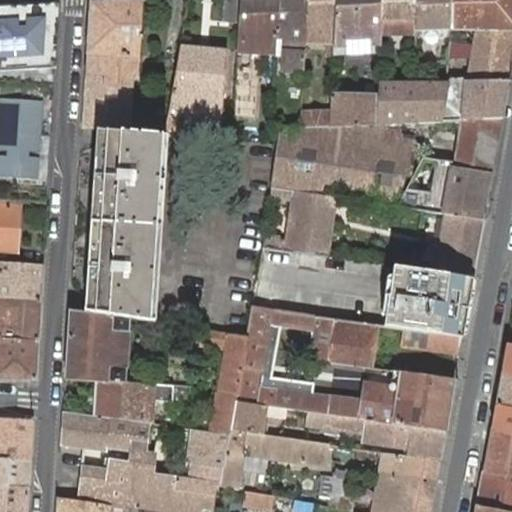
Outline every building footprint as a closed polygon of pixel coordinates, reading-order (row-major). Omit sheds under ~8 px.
[(86,73),(82,128),(102,130),(127,133),(131,86),(131,77),(138,77),(142,0),(116,0),(90,2),(86,73)] [(241,0),(224,0),(223,22),(240,23),(241,0)] [(241,0),(240,23),(238,52),(276,56),(277,39),(278,0),(241,0)] [(306,0),(278,0),(277,39),(283,39),(281,71),(304,72),(305,43),(306,0)] [(336,0),(306,0),(305,43),(328,44),(328,50),(334,50),(335,46),(336,0)] [(382,0),(336,0),(335,46),(381,46),(381,34),(382,0)] [(416,32),(415,0),(382,0),(381,34),(416,34),(416,32)] [(431,32),(453,31),(451,0),(415,0),(416,32),(431,32)] [(511,0),(451,0),(453,31),(476,31),(511,31),(511,0)] [(0,202),(18,203),(48,204),(50,168),(53,115),(61,4),(26,6),(28,28),(13,29),(16,74),(0,74),(0,202)] [(26,6),(0,7),(0,74),(16,74),(13,29),(28,28),(26,6)] [(468,80),(510,81),(511,68),(511,31),(476,31),(468,77),(468,80)] [(170,116),(164,136),(183,137),(185,117),(221,120),(221,113),(223,114),(228,51),(182,47),(170,116)] [(378,100),(378,126),(460,122),(503,120),(510,81),(468,80),(468,77),(447,79),(446,84),(414,83),(379,83),(378,100)] [(332,110),(330,127),(378,126),(378,100),(332,99),(332,110)] [(301,112),(301,129),(330,127),(332,110),(301,112)] [(278,146),(271,188),(295,191),(337,198),(444,214),(484,220),(503,120),(460,122),(378,126),(330,127),(301,129),(280,130),(278,146)] [(89,314),(129,320),(149,323),(150,307),(151,299),(161,157),(162,135),(127,133),(102,130),(101,147),(91,296),(90,298),(89,314)] [(295,191),(271,188),(270,200),(286,203),(286,199),(293,200),(287,243),(280,242),(280,239),(264,237),(264,240),(263,249),(286,252),(328,258),(337,198),(295,191)] [(18,203),(0,202),(0,251),(17,253),(21,207),(17,207),(18,203)] [(473,279),(484,220),(444,214),(433,273),(473,279)] [(0,298),(42,301),(44,265),(0,262),(0,298)] [(469,299),(473,279),(433,273),(398,268),(394,267),(390,287),(384,327),(431,333),(462,337),(469,299)] [(0,337),(39,341),(42,301),(0,298),(0,305),(1,306),(0,330),(0,337)] [(316,317),(253,308),(247,339),(237,395),(236,402),(285,409),(311,412),(328,415),(330,396),(261,387),(272,326),(282,327),(314,332),(316,317)] [(70,311),(66,380),(98,382),(126,384),(129,320),(89,314),(70,311)] [(376,326),(316,317),(314,332),(309,359),(369,368),(376,326)] [(431,333),(405,330),(403,346),(459,354),(459,353),(462,337),(431,333)] [(237,395),(247,339),(200,331),(199,345),(227,349),(219,392),(237,395)] [(0,378),(36,380),(39,341),(0,337),(0,378)] [(511,345),(508,344),(502,374),(511,376),(511,345)] [(401,389),(403,373),(394,372),(390,387),(401,389)] [(452,396),(454,381),(403,373),(401,389),(402,389),(396,424),(446,432),(452,396)] [(511,376),(502,374),(496,406),(511,408),(511,376)] [(98,382),(96,416),(151,425),(154,402),(173,403),(174,386),(126,384),(98,382)] [(402,389),(401,389),(390,387),(365,384),(363,401),(361,419),(396,424),(402,389)] [(230,437),(231,431),(236,402),(237,395),(219,392),(193,387),(190,431),(193,431),(230,437)] [(363,401),(330,396),(328,415),(361,419),(363,401)] [(236,402),(231,431),(264,436),(267,414),(285,417),(285,409),(236,402)] [(511,408),(496,406),(492,428),(511,431),(511,408)] [(440,462),(446,432),(396,424),(361,419),(328,415),(311,412),(309,425),(364,433),(362,440),(410,447),(409,457),(440,462)] [(220,487),(230,437),(193,431),(193,437),(189,462),(190,462),(193,462),(190,483),(151,477),(154,455),(146,454),(151,425),(96,416),(63,413),(62,445),(102,451),(107,452),(107,448),(132,452),(131,462),(107,459),(105,470),(83,467),(79,501),(125,507),(125,508),(145,511),(153,511),(213,511),(217,487),(220,487)] [(33,421),(0,419),(0,458),(31,461),(33,421)] [(511,431),(492,428),(484,472),(511,477),(511,431)] [(264,436),(231,431),(230,437),(220,487),(237,491),(244,454),(327,467),(330,446),(330,445),(264,436)] [(431,511),(440,462),(409,457),(399,456),(384,454),(373,511),(431,511)] [(31,461),(0,458),(0,486),(30,488),(31,461)] [(330,508),(350,511),(356,474),(337,471),(330,508)] [(478,506),(507,511),(511,511),(511,477),(484,472),(478,506)] [(0,511),(27,511),(30,488),(0,486),(0,511)] [(273,511),(274,497),(246,492),(244,507),(273,511)] [(313,511),(315,505),(274,497),(273,511),(313,511)] [(58,499),(57,511),(110,511),(111,506),(79,501),(58,498),(58,499)]
